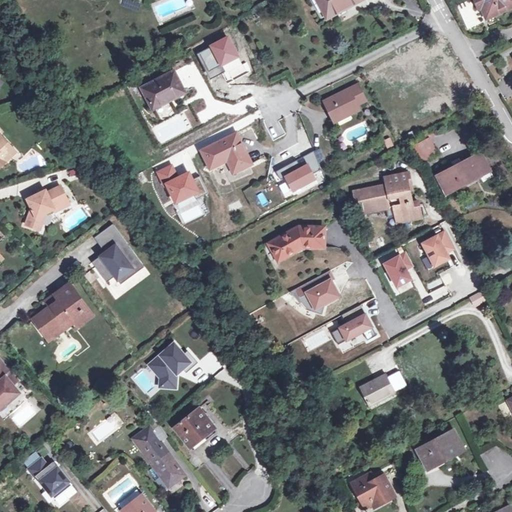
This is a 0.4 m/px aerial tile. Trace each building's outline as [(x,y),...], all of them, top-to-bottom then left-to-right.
[(347,0),(351,5),(360,0),(316,0),(323,13),(347,0)] [(326,18),(351,5),(347,0),(323,13),(326,18)] [(476,0),(481,10),(484,2),(487,1),(486,0),(476,0)] [(506,7),(507,10),(511,7),(511,0),(486,0),(487,1),(484,2),(481,10),(486,20),(500,13),(498,10),(506,7)] [(173,71),(141,88),(152,109),(184,92),(173,71)] [(348,111),(349,113),(358,109),(356,104),(364,100),(357,85),(323,101),(332,119),(348,111)] [(81,108),(70,115),(74,121),(85,114),(81,108)] [(333,121),(349,113),(348,111),(332,119),(333,121)] [(232,158),(238,170),(252,164),(236,133),(200,151),(209,169),(227,160),(232,158)] [(9,154),(10,147),(0,136),(0,167),(5,163),(2,160),(9,154)] [(417,144),(426,161),(438,154),(429,138),(417,144)] [(188,157),(199,151),(195,144),(184,150),(188,157)] [(2,160),(5,163),(15,153),(10,147),(9,154),(2,160)] [(480,173),(488,168),(480,153),(437,175),(447,193),(481,175),(480,173)] [(234,173),(238,170),(232,158),(227,160),(234,173)] [(492,176),(488,168),(480,173),(481,175),(484,181),(492,176)] [(363,200),(366,212),(385,209),(387,217),(396,216),(397,223),(421,218),(418,201),(412,202),(410,191),(412,190),(409,173),(385,178),(386,185),(354,191),(356,201),(363,200)] [(47,191),(29,199),(33,209),(31,210),(26,226),(40,231),(46,214),(54,210),(56,212),(71,205),(62,187),(48,193),(47,191)] [(358,214),(366,212),(363,200),(356,201),(358,214)] [(96,268),(104,280),(113,274),(115,278),(123,273),(129,281),(145,269),(115,226),(98,237),(109,252),(97,261),(101,265),(96,268)] [(324,247),(324,228),(299,227),(269,243),(278,260),(303,247),(324,247)] [(445,232),(423,243),(434,266),(448,259),(445,252),(453,248),(445,232)] [(405,253),(384,263),(396,288),(411,281),(405,269),(411,266),(405,253)] [(330,271),(297,288),(301,296),(308,292),(316,307),(337,296),(329,280),(333,278),(330,271)] [(129,281),(123,273),(115,278),(121,286),(129,281)] [(107,284),(115,278),(113,274),(104,280),(107,284)] [(76,326),(91,315),(70,285),(55,296),(60,303),(51,309),(34,322),(39,328),(42,326),(49,337),(63,327),(62,325),(71,319),(75,323),(76,326)] [(426,294),(430,302),(449,293),(445,285),(426,294)] [(470,298),(475,307),(486,300),(482,291),(470,298)] [(60,303),(55,296),(46,303),(51,309),(60,303)] [(363,332),(368,341),(377,336),(361,305),(342,315),(347,325),(331,333),(338,345),(363,332)] [(91,315),(76,326),(78,328),(93,317),(91,315)] [(42,326),(39,328),(48,342),(75,323),(71,319),(62,325),(63,327),(49,337),(42,326)] [(363,332),(338,345),(343,354),(368,341),(363,332)] [(173,344),(153,362),(160,370),(159,388),(175,389),(176,375),(181,370),(185,374),(197,363),(186,351),(182,355),(173,344)] [(160,370),(153,362),(147,367),(158,380),(157,388),(159,388),(160,370)] [(0,409),(18,394),(12,386),(16,383),(0,363),(0,409)] [(408,386),(400,371),(388,378),(386,375),(360,388),(371,408),(396,394),(395,393),(408,386)] [(197,410),(174,429),(193,452),(216,433),(197,410)] [(149,428),(137,436),(147,451),(144,453),(169,488),(185,476),(152,432),(159,426),(147,411),(140,416),(149,428)] [(453,430),(417,450),(427,470),(465,451),(453,430)] [(147,451),(137,436),(133,439),(144,453),(147,451)] [(42,460),(30,469),(52,496),(69,482),(53,463),(48,467),(42,460)] [(372,472),(368,474),(372,481),(376,479),(372,472)] [(351,483),(355,490),(362,503),(372,498),(377,506),(396,496),(384,475),(376,479),(372,481),(368,474),(351,483)] [(124,511),(153,511),(141,496),(137,491),(119,506),(123,511),(124,511)] [(372,498),(362,503),(364,507),(371,504),(373,508),(377,506),(372,498)]
